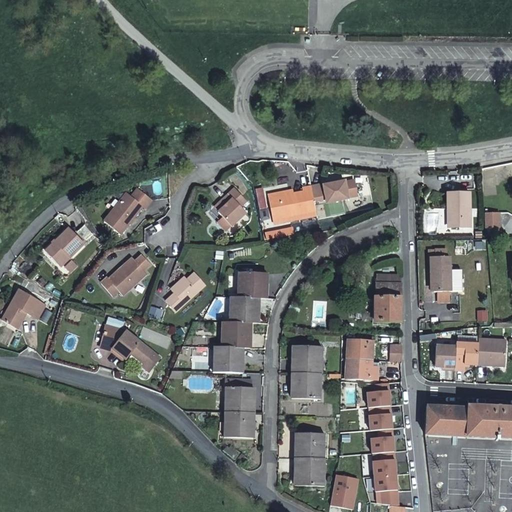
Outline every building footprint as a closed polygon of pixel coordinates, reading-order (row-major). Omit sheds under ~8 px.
[(328,185),(316,187),(319,202),(330,200),(331,204),(353,200),(352,197),(362,195),(359,183),(350,185),(349,182),(328,187),(328,185)] [(319,202),(316,187),(307,189),(308,193),(298,195),(286,198),(275,200),(279,220),(290,217),(321,211),(319,202)] [(233,194),(245,207),(251,201),(240,188),(233,194)] [(135,201),(133,199),(128,206),(125,203),(108,224),(124,237),(134,225),(132,224),(137,219),(138,220),(146,210),(149,212),(156,204),(142,192),(135,201)] [(286,198),(298,195),(297,192),(285,194),(274,196),(275,200),(286,198)] [(231,204),(227,207),(223,212),(237,227),(251,214),(245,207),(233,194),(227,199),(231,204)] [(468,194),(446,195),(446,210),(449,210),(449,228),(468,228),(468,194)] [(128,206),(133,199),(131,197),(125,203),(128,206)] [(483,215),(483,230),(497,230),(497,215),(483,215)] [(77,231),(88,243),(94,238),(84,225),(77,231)] [(265,238),(294,232),(293,227),(264,232),(265,238)] [(72,257),(75,260),(89,246),(73,230),(50,254),(63,267),(72,257)] [(499,232),(486,233),(486,241),(500,240),(499,232)] [(66,270),(75,260),(72,257),(63,267),(66,270)] [(448,258),(428,258),(428,278),(431,278),(432,293),(449,292),(448,258)] [(128,274),(126,272),(112,283),(110,281),(104,286),(109,293),(114,301),(121,296),(124,300),(146,283),(149,281),(146,277),(152,272),(152,271),(145,263),(139,268),(138,267),(128,274)] [(136,264),(126,272),(128,274),(138,267),(136,264)] [(238,275),(238,299),(257,300),(264,300),(264,275),(238,275)] [(177,320),(207,292),(195,278),(187,285),(185,283),(179,289),(180,290),(173,296),(178,302),(175,304),(174,303),(167,309),(177,320)] [(375,323),(401,323),(400,303),(400,284),(375,284),(375,298),(374,298),(375,323)] [(43,308),(18,290),(0,314),(0,317),(14,327),(21,318),(18,316),(20,312),(23,315),(32,321),(43,308)] [(238,299),(230,299),(230,324),(248,324),(256,325),(257,300),(238,299)] [(477,322),(487,322),(487,310),(476,310),(477,322)] [(230,324),(222,324),(222,349),(229,349),(241,349),(248,349),(248,324),(230,324)] [(108,327),(104,347),(115,349),(116,350),(129,360),(134,354),(148,365),(150,363),(156,368),(164,359),(131,332),(130,331),(108,327)] [(505,341),(477,340),(477,345),(476,366),(503,367),(505,341)] [(346,361),(371,362),(372,342),(347,341),(346,361)] [(477,345),(454,344),(454,348),(453,371),(464,372),(464,365),(476,366),(477,345)] [(291,347),(291,375),(318,375),(318,348),(291,347)] [(401,347),(390,347),(390,363),(401,363),(401,347)] [(444,371),(453,371),(454,348),(434,347),(433,367),(440,368),(445,368),(444,371)] [(222,349),(214,349),(214,374),(218,374),(241,374),(241,349),(229,349),(222,349)] [(377,381),(377,368),(371,368),(371,362),(346,361),(345,379),(377,381)] [(150,363),(148,365),(146,368),(153,373),(156,368),(150,363)] [(318,375),(291,375),(291,401),(317,401),(318,375)] [(227,389),(227,415),(253,415),(254,390),(251,390),(250,381),(224,380),(223,389),(227,389)] [(390,407),(388,384),(373,386),(374,393),(365,394),(366,409),(372,409),(390,407)] [(511,408),(467,406),(467,409),(423,407),(422,435),(495,439),(495,441),(497,441),(497,439),(511,440),(511,408)] [(392,430),(390,407),(372,409),(373,417),(367,417),(368,432),(377,432),(392,430)] [(253,415),(227,415),(226,439),(253,439),(253,415)] [(392,430),(377,432),(378,439),(369,440),(370,455),(379,454),(394,453),(392,430)] [(295,460),(321,461),(322,435),(295,435),(295,460)] [(431,443),(431,456),(460,454),(459,440),(442,441),(442,443),(431,443)] [(244,452),(237,460),(244,466),(251,457),(244,452)] [(371,463),(372,478),(396,476),(394,453),(379,454),(379,462),(371,463)] [(321,487),(321,461),(295,460),(294,486),(321,487)] [(396,476),(372,478),(374,494),(380,493),(381,506),(390,508),(399,509),(396,476)] [(356,481),(334,477),(329,508),(351,511),(356,481)]
